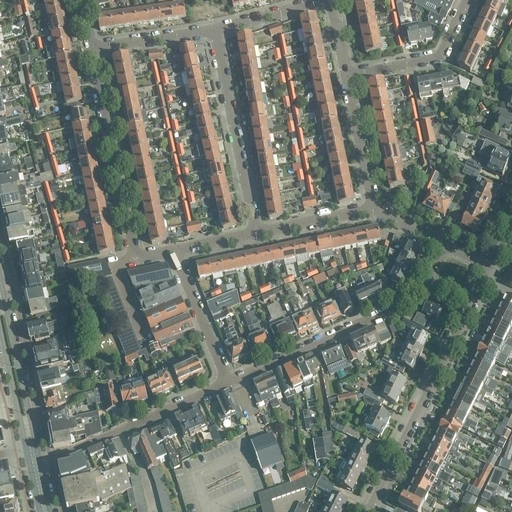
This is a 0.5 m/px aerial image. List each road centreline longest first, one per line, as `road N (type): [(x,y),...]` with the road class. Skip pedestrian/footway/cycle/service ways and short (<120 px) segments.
road 1 (residential): [(371,511),(471,307)]
road 2 (residential): [(227,383),(426,285)]
road 3 (residential): [(131,262),(90,52)]
road 4 (residential): [(255,233),(213,34)]
road 5 (residential): [(39,458),(88,445),(227,383)]
road 6 (secondary): [(39,458),(3,289)]
road 7 (residential): [(349,73),(439,55),(467,0)]
road 8 (residential): [(227,383),(174,252)]
road 9 (residential): [(372,208),(349,73)]
road 10 (residential): [(213,34),(334,2)]
road 11 (secondary): [(0,330),(25,452)]
road 12 (residential): [(90,52),(213,34)]
